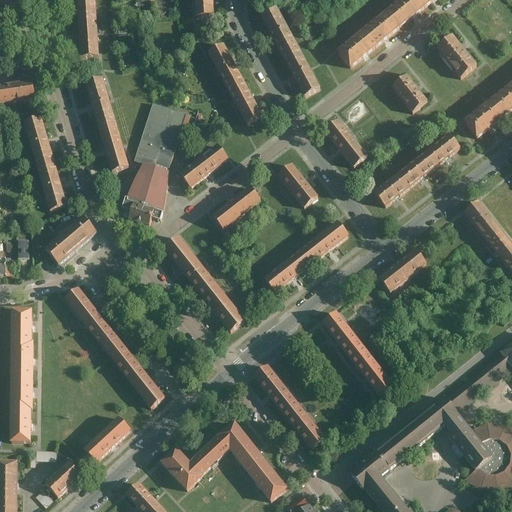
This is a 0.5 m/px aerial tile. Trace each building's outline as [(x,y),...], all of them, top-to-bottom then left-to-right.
[(96,13),(95,0),(76,0),(77,14),(96,13)] [(214,18),(212,0),(194,0),(196,19),(214,18)] [(417,0),(403,0),(385,15),(399,31),(425,9),(417,0)] [(437,0),(417,0),(425,9),(437,0)] [(275,10),(258,18),(280,59),(298,50),(275,10)] [(99,59),(96,13),(77,14),(81,60),(99,59)] [(399,31),(385,15),(361,35),(375,51),(399,31)] [(375,51),(361,35),(335,56),(348,72),(375,51)] [(477,68),(452,39),(436,52),(461,82),(477,68)] [(224,47),(208,55),(227,91),(243,83),(224,47)] [(298,50),(280,59),(304,100),(320,91),(298,50)] [(427,104),(407,79),(391,92),(412,117),(427,104)] [(98,130),(115,126),(103,82),(85,86),(98,130)] [(262,118),(243,83),(227,91),(246,127),(262,118)] [(32,84),(0,89),(0,108),(35,102),(32,84)] [(511,88),(493,104),(507,120),(511,115),(511,88)] [(493,104),(463,126),(476,144),(507,120),(493,104)] [(122,201),(119,213),(128,216),(126,223),(149,229),(150,223),(159,226),(162,216),(166,198),(168,174),(186,118),(152,107),(132,164),(137,166),(131,176),(135,178),(124,202),(122,201)] [(24,126),(37,171),(55,165),(42,121),(24,126)] [(366,158),(338,124),(324,135),(352,170),(366,158)] [(128,170),(115,126),(98,130),(111,175),(128,170)] [(460,151),(450,138),(425,157),(436,170),(460,151)] [(188,193),(228,163),(217,148),(177,178),(188,193)] [(425,157),(399,178),(410,191),(436,170),(425,157)] [(68,211),(55,165),(37,171),(50,216),(68,211)] [(317,202),(292,169),(278,180),(303,213),(317,202)] [(385,210),(410,191),(399,178),(374,197),(385,210)] [(223,234),(261,204),(249,190),(212,219),(223,234)] [(498,229),(479,205),(465,216),(484,240),(498,229)] [(98,237),(84,221),(68,234),(66,232),(59,238),(61,240),(46,253),(59,269),(98,237)] [(312,267),(348,238),(339,227),(302,255),(312,267)] [(511,258),(511,247),(498,229),(484,240),(504,265),(511,258)] [(212,283),(180,241),(165,253),(197,294),(212,283)] [(29,262),(28,245),(7,245),(8,254),(18,254),(18,262),(29,262)] [(427,269),(416,254),(379,283),(390,297),(427,269)] [(312,267),(302,255),(264,284),(274,296),(312,267)] [(6,262),(0,261),(0,279),(14,279),(14,264),(6,264),(6,262)] [(245,323),(212,283),(197,294),(229,336),(245,323)] [(79,292),(65,302),(95,339),(109,329),(79,292)] [(12,340),(33,340),(33,308),(12,308),(12,340)] [(352,362),(365,352),(337,317),(324,326),(352,362)] [(95,339),(123,375),(137,365),(109,329),(95,339)] [(33,340),(12,340),(12,380),(35,379),(35,340),(33,340)] [(349,473),(381,511),(411,511),(383,478),(446,427),(451,432),(447,435),(477,471),(465,481),(480,492),(499,494),(511,488),(511,429),(506,426),(488,423),(472,430),(460,414),(511,373),(511,341),(500,351),(503,356),(349,473)] [(394,388),(365,352),(352,362),(381,398),(394,388)] [(137,365),(123,375),(152,411),(165,401),(137,365)] [(282,418),(297,406),(269,370),(253,381),(282,418)] [(35,410),(35,379),(12,380),(11,410),(33,410),(35,410)] [(326,442),(297,406),(282,418),(311,453),(326,442)] [(33,442),(33,410),(11,410),(11,442),(33,442)] [(119,420),(85,452),(97,465),(131,433),(119,420)] [(235,426),(220,438),(220,439),(231,452),(272,504),(287,492),(281,484),(281,483),(278,479),(277,479),(259,456),(260,455),(256,452),(235,426)] [(177,451),(162,465),(188,493),(202,479),(202,478),(231,452),(220,439),(191,466),(177,451)] [(57,452),(37,452),(37,458),(32,458),(31,469),(36,469),(37,462),(57,463),(57,452)] [(0,461),(0,503),(18,504),(18,462),(0,461)] [(70,463),(46,486),(59,500),(83,476),(70,463)] [(141,484),(127,498),(141,511),(155,511),(162,505),(141,484)] [(54,503),(44,492),(36,499),(47,510),(54,503)] [(289,509),(290,511),(301,511),(310,505),(304,498),(289,509)] [(0,503),(0,511),(17,511),(18,504),(0,503)]
